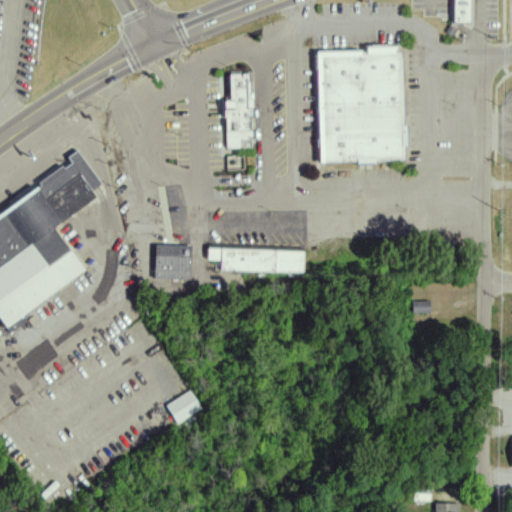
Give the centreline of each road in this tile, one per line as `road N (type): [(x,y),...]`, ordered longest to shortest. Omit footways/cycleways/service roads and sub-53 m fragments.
road 1 (residential): [(483,511),(485,93),(489,68),(511,55)]
road 2 (secondary): [(0,141),(156,42)]
